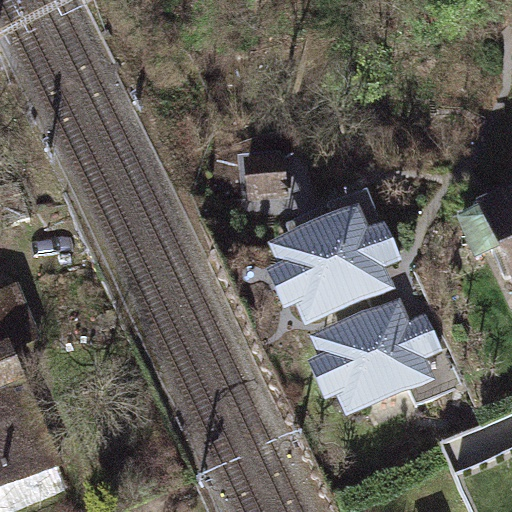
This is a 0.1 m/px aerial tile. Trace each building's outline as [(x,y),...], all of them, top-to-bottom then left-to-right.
[(244,200),(289,194),(283,149),(238,155),(244,200)] [(511,193),(470,212),(511,305),(511,193)] [(362,217),(269,259),(281,285),(268,291),(283,324),(296,319),(309,347),(400,306),(390,284),(408,276),(387,231),(371,238),(362,217)] [(13,289),(0,294),(0,494),(56,469),(8,353),(35,342),(13,289)] [(400,306),(309,347),(318,367),(303,374),(325,419),(335,414),(343,432),(433,389),(423,369),(444,359),(426,322),(409,329),(400,306)]
